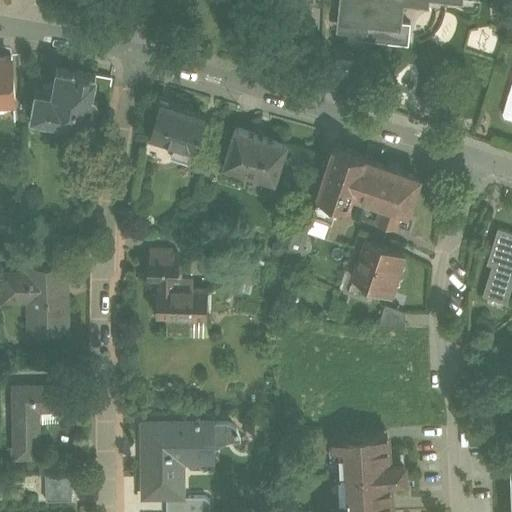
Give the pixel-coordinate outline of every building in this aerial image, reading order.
[(342,0),(339,26),(365,29),(364,38),(391,41),(392,24),(400,24),(402,0),(411,0),(428,2),(427,0),(342,0)] [(0,103),(14,102),(12,58),(0,59),(0,103)] [(73,71),(58,68),(57,69),(54,83),(46,82),(45,83),(43,91),(38,90),(36,91),(31,117),(33,117),(32,123),(48,126),(49,120),(74,126),(73,128),(85,130),(85,127),(87,128),(88,119),(89,119),(94,116),(97,102),(97,98),(94,95),(92,95),(96,76),(95,74),(75,70),(73,71)] [(108,78),(96,76),(92,95),(94,95),(97,98),(97,102),(106,104),(107,104),(112,80),(108,78)] [(511,94),(510,93),(503,114),(505,118),(511,119),(511,94)] [(194,105),(173,98),(171,104),(160,101),(149,134),(176,143),(172,156),(189,161),(197,132),(200,133),(206,115),(192,110),(194,105)] [(286,144),(235,128),(223,164),(226,165),(224,172),(240,177),(242,171),(275,181),(286,144)] [(176,143),(149,134),(145,147),(172,156),(176,143)] [(365,156),(334,145),(317,195),(320,196),(308,231),(309,232),(326,237),(326,238),(327,238),(339,203),(348,206),(352,194),(380,204),(374,221),(396,229),(402,211),(407,212),(419,178),(403,173),(404,171),(403,168),(393,164),(388,166),(364,158),(365,156)] [(307,193),(282,271),(294,275),(300,258),(304,260),(307,250),(303,249),(309,232),(308,231),(320,196),(317,195),(316,196),(307,193)] [(511,232),(498,228),(490,252),(496,253),(489,276),(490,276),(485,293),(507,300),(511,284),(511,281),(511,278),(511,232)] [(403,254),(366,242),(353,280),(390,293),(403,254)] [(177,255),(177,257),(172,257),(172,249),(153,249),(153,247),(151,247),(150,255),(148,255),(148,281),(150,281),(150,279),(162,280),(161,287),(158,287),(157,318),(160,318),(160,317),(169,317),(169,335),(190,335),(191,317),(205,317),(204,319),(207,319),(208,287),(205,287),(204,289),(192,288),(192,279),(177,279),(178,255),(177,255)] [(257,270),(223,262),(223,260),(220,260),(216,276),(218,276),(219,275),(254,284),(257,270)] [(66,265),(28,266),(28,271),(2,272),(3,299),(29,298),(30,328),(28,328),(28,331),(68,329),(68,326),(65,326),(65,307),(63,307),(63,288),(67,288),(66,265)] [(405,314),(385,306),(377,328),(406,330),(405,314)] [(30,386),(30,382),(17,383),(17,385),(15,385),(16,455),(39,454),(38,407),(64,406),(64,386),(30,386)] [(197,422),(143,423),(144,496),(183,495),(182,460),(214,460),(214,449),(241,439),(237,430),(235,427),(233,425),(231,424),(228,422),(225,422),(200,422),(200,419),(197,419),(197,422)] [(388,433),(333,436),(333,449),(338,449),(339,474),(335,475),(335,477),(339,476),(341,502),(336,502),(337,511),(392,511),(391,491),(406,490),(404,464),(389,465),(389,454),(388,433)] [(404,453),(389,454),(389,465),(404,464),(404,453)] [(72,472),(45,473),(46,500),(72,500),(72,472)] [(190,511),(190,503),(167,503),(166,511),(190,511)]
